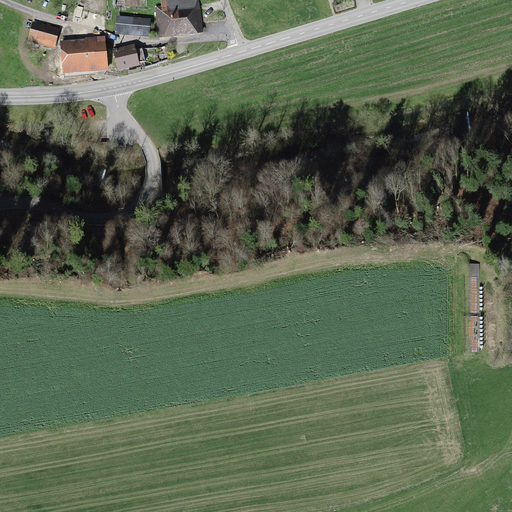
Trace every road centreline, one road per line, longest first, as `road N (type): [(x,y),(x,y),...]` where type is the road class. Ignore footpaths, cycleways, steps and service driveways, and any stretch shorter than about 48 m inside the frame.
road 1 (unclassified): [(114,88),(121,114),(153,159),(146,200),(120,215),(93,217),(35,202),(0,204)]
road 2 (residential): [(0,0),(138,43),(239,36)]
road 3 (tertiary): [(244,51),(415,0)]
road 4 (tertiary): [(114,88),(244,51)]
